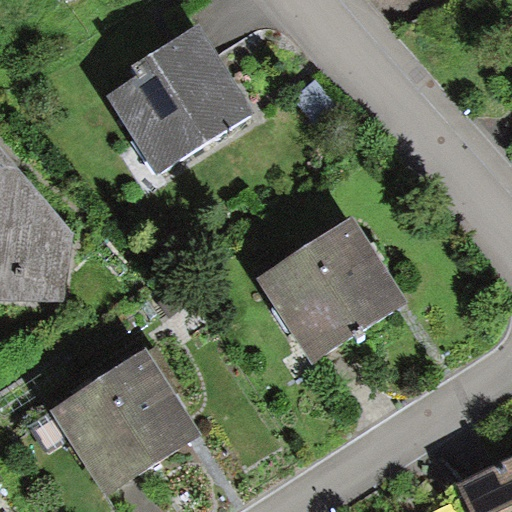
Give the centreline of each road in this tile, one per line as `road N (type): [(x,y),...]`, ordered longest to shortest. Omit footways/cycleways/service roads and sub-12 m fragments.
road 1 (residential): [(324,0),(511,223)]
road 2 (residential): [(283,511),(511,372)]
